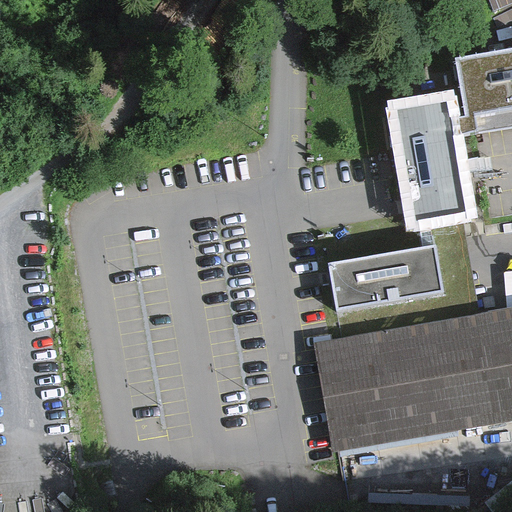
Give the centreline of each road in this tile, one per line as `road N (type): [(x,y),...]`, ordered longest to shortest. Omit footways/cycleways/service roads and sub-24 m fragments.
road 1 (track): [(211,0),(119,118),(0,209)]
road 2 (residential): [(284,160),(285,0)]
